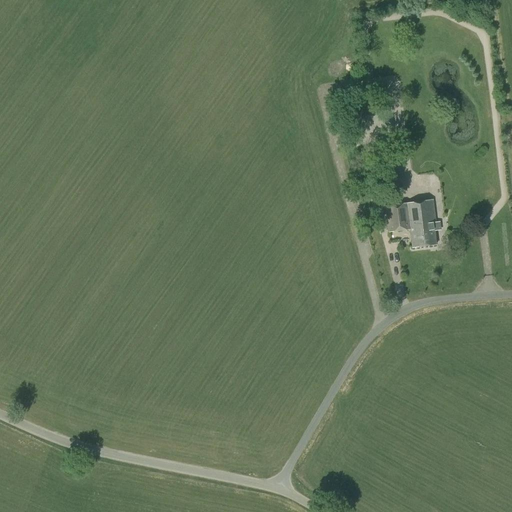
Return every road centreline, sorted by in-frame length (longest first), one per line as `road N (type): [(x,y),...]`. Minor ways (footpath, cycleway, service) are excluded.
road 1 (unclassified): [(276,489),(373,332),(437,299),(511,294)]
road 2 (unclassified): [(276,489),(75,445),(0,413)]
